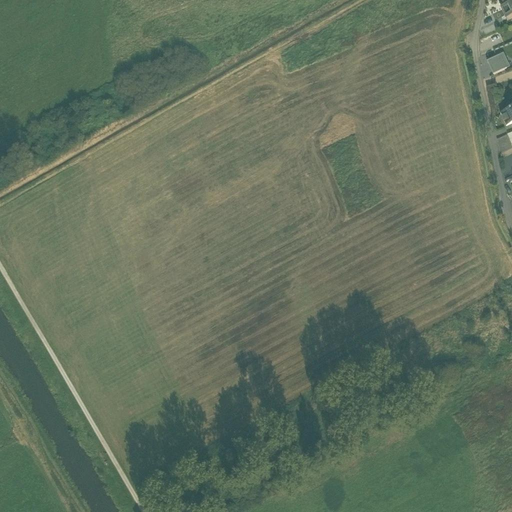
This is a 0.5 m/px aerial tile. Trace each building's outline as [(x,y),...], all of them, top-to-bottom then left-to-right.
[(511,0),(501,0),(506,9),(511,6),(511,0)] [(511,20),(511,6),(506,9),(502,11),(507,23),(511,20)] [(501,57),(507,70),(510,69),(504,55),(501,57)] [(501,57),(487,63),(494,77),(507,70),(501,57)] [(511,111),(501,116),(502,119),(503,119),(508,128),(510,126),(510,127),(511,126),(511,111)] [(507,129),(511,127),(511,126),(510,127),(510,126),(508,128),(503,119),(502,119),(507,129)]
